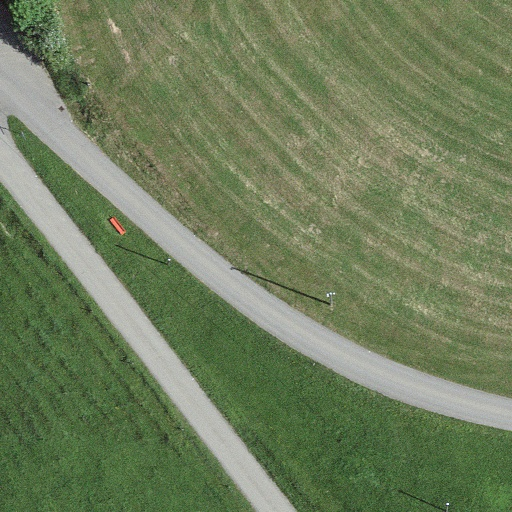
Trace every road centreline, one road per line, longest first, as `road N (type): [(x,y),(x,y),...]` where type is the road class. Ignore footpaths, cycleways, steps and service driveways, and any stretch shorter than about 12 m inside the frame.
road 1 (unclassified): [(0,80),(130,206),(255,300),(413,387),(511,398)]
road 2 (unclassified): [(0,150),(282,511)]
